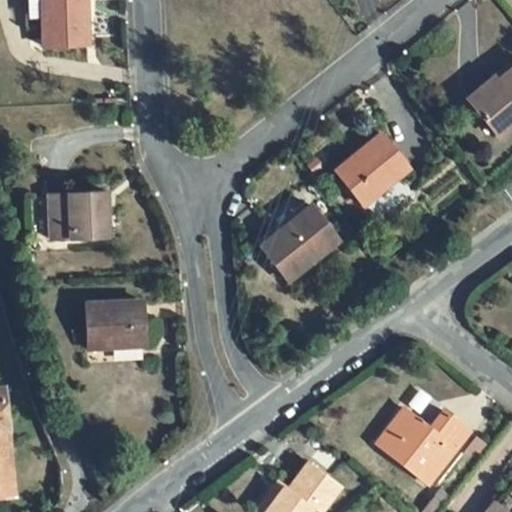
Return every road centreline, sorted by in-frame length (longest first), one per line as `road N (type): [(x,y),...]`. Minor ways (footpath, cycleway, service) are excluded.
road 1 (residential): [(443,0),(219,173),(200,218)]
road 2 (residential): [(135,0),(145,157),(200,218)]
road 3 (residential): [(200,218),(216,365),(255,420)]
road 4 (residential): [(404,311),(255,420)]
road 5 (residential): [(255,420),(129,511)]
road 6 (residential): [(511,228),(404,311)]
road 7 (residential): [(404,311),(511,393)]
